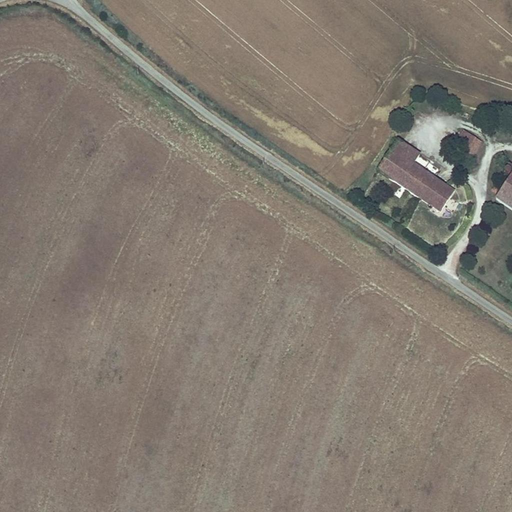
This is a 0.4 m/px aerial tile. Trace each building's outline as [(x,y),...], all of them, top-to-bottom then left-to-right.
[(470,160),(481,143),(462,131),(451,148),(470,160)] [(419,155),(397,140),(376,172),(398,186),(412,165),(419,155)] [(398,186),(418,200),(432,179),(412,165),(398,186)] [(511,174),(495,201),(511,211),(511,174)] [(418,200),(440,214),(454,194),(432,179),(418,200)]
